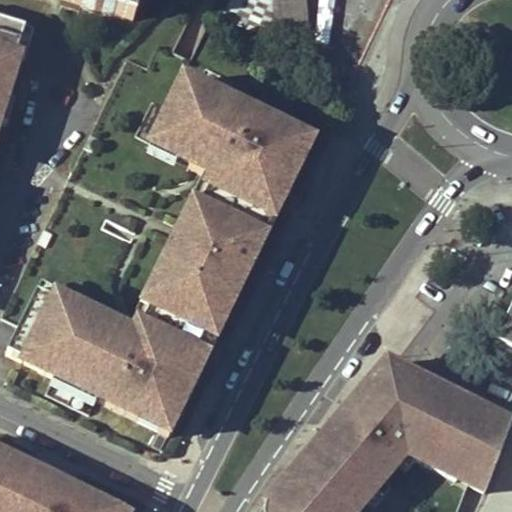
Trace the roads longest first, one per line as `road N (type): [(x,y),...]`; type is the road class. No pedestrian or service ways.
road 1 (secondary): [(421,64),(193,503)]
road 2 (secondary): [(225,511),(446,195),(500,152)]
road 3 (residential): [(193,503),(0,408)]
road 4 (residential): [(0,245),(63,81)]
road 5 (secondary): [(421,64),(452,123),(500,152)]
